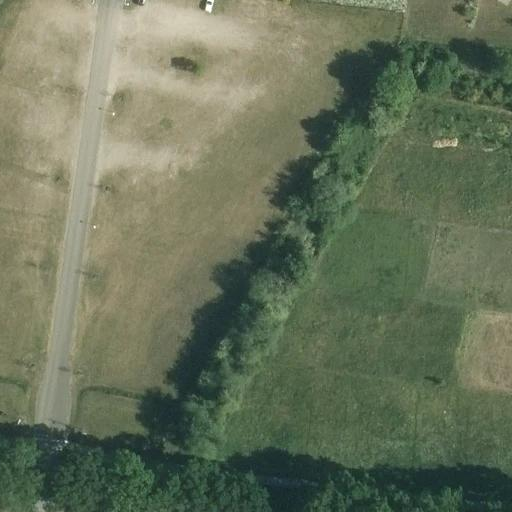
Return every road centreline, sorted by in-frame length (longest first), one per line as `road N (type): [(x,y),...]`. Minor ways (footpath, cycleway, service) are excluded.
road 1 (unknown): [(227,79),(230,51),(215,31),(110,9),(71,12),(59,33),(65,73),(98,86)]
road 2 (tertiary): [(0,496),(120,511)]
